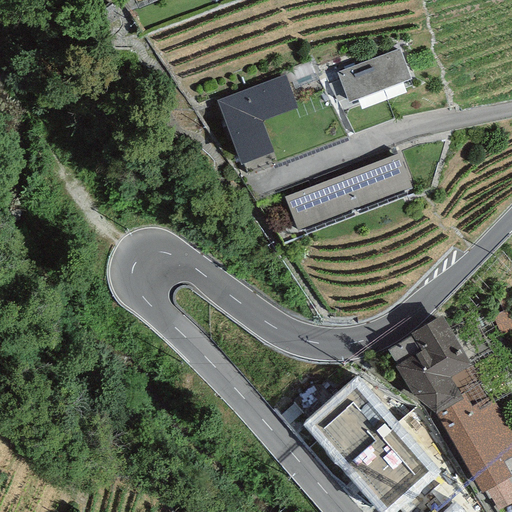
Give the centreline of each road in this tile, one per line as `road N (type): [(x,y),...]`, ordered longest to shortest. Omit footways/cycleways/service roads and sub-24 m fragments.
road 1 (tertiary): [(344,511),(263,417),(145,304),(139,267),(150,256),(173,257),(286,337),(350,345),(422,312),(511,222)]
road 2 (track): [(145,261),(109,228),(61,150)]
